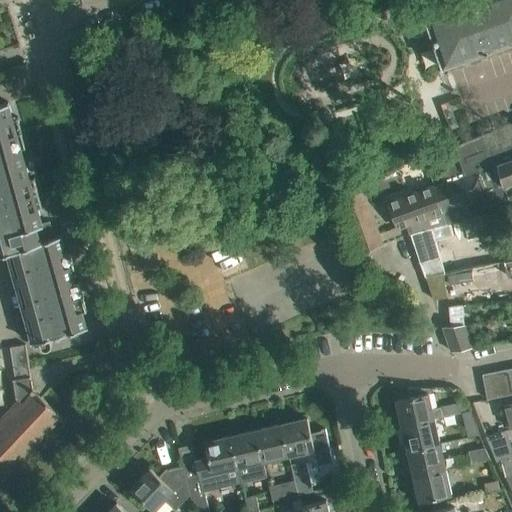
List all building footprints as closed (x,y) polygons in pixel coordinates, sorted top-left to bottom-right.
[(444,6),(423,13),(441,68),(511,44),(511,0),(461,0),(462,0),(444,6)] [(32,343),(39,341),(40,347),(41,348),(42,349),(42,350),(44,350),(45,351),(47,350),(48,350),(49,349),(50,348),(51,347),(52,345),(52,344),(50,338),(86,328),(82,312),(87,311),(78,281),(74,282),(70,269),(75,268),(70,251),(65,252),(61,236),(51,238),(46,222),(42,224),(38,208),(42,207),(34,177),(29,178),(21,148),(26,147),(17,117),(13,118),(8,102),(0,104),(0,254),(7,252),(32,343)] [(455,143),(455,144),(438,151),(443,165),(444,165),(445,169),(444,169),(441,177),(443,182),(388,202),(398,228),(408,224),(411,234),(449,224),(472,218),(466,204),(484,197),(487,206),(508,198),(504,185),(511,181),(511,121),(465,140),(455,143)] [(363,190),(338,199),(349,229),(358,253),(382,245),(378,232),(372,216),(363,190)] [(425,276),(444,272),(435,240),(452,236),(449,224),(411,234),(419,261),(425,276)] [(425,276),(425,277),(426,277),(433,300),(447,297),(442,274),(444,273),(444,272),(425,276)] [(464,325),(462,305),(448,306),(450,326),(464,325)] [(451,351),(454,351),(471,348),(464,325),(450,326),(443,327),(451,351)] [(25,344),(10,347),(15,379),(12,379),(15,398),(18,401),(0,419),(0,482),(62,417),(32,388),(28,360),(27,360),(25,344)] [(499,397),(511,394),(511,393),(507,369),(495,372),(499,397)] [(495,372),(482,374),(487,399),(499,397),(495,372)] [(432,388),(416,388),(408,387),(407,397),(396,400),(402,427),(434,420),(434,419),(442,417),(442,418),(456,415),(456,412),(443,415),(443,414),(445,413),(443,406),(431,408),(427,389),(432,389),(432,388)] [(511,402),(503,405),(509,429),(511,427),(511,402)] [(470,412),(462,414),(467,437),(479,435),(471,415),(470,412)] [(307,418),(280,424),(288,456),(295,455),(313,450),(316,461),(331,458),(332,463),(333,462),(325,429),(310,433),(307,418)] [(407,451),(439,444),(434,420),(402,427),(407,451)] [(288,456),(280,424),(256,430),(264,462),(288,456)] [(230,436),(240,481),(241,483),(267,477),(264,462),(256,430),(230,436)] [(511,450),(506,430),(486,436),(491,451),(494,458),(499,456),(511,452),(511,450)] [(230,436),(204,442),(208,457),(195,461),(196,464),(185,467),(184,464),(182,464),(183,466),(191,495),(193,505),(194,506),(198,511),(207,511),(202,490),(240,481),(230,436)] [(413,476),(445,469),(439,444),(407,451),(413,476)] [(485,449),(469,453),(472,465),(490,461),(490,460),(486,452),(485,449)] [(511,452),(499,456),(505,477),(505,478),(511,475),(511,452)] [(290,465),(293,476),(307,473),(304,461),(290,465)] [(150,468),(130,489),(145,503),(153,510),(162,501),(173,511),(174,511),(191,495),(183,466),(166,470),(165,469),(158,476),(150,468)] [(445,469),(413,476),(419,502),(451,495),(445,469)] [(294,482),(268,488),(271,503),(298,496),(294,482)] [(250,511),(259,510),(256,495),(245,498),(247,511),(250,511)] [(294,511),(328,511),(326,501),(293,508),(294,511)]
